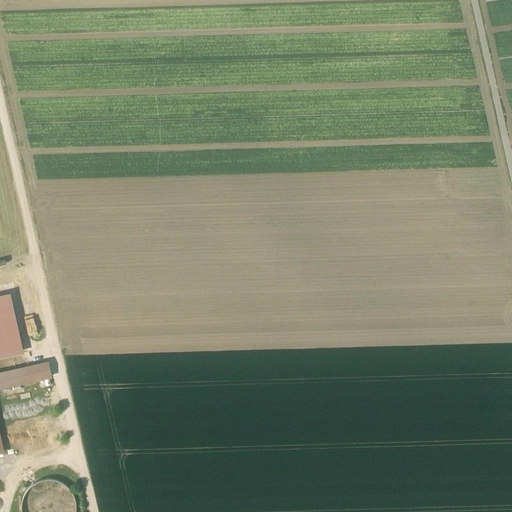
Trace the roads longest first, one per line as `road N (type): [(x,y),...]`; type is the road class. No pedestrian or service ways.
road 1 (track): [(0,100),(92,511)]
road 2 (track): [(511,173),(473,0)]
